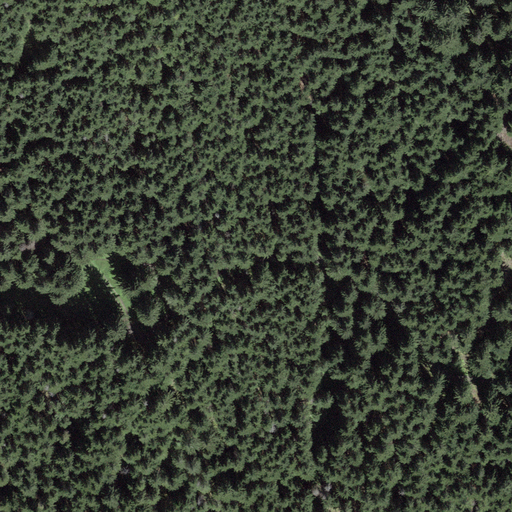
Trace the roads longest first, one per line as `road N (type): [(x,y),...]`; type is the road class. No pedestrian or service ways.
road 1 (track): [(511,382),(448,374),(385,305),(297,260),(227,272),(145,334)]
road 2 (track): [(145,334),(139,319),(158,292),(148,272),(89,264),(48,236),(0,219)]
road 3 (track): [(145,334),(106,332),(48,304),(0,296)]
